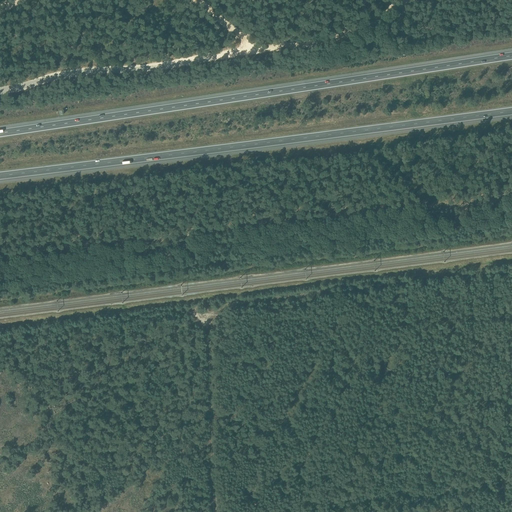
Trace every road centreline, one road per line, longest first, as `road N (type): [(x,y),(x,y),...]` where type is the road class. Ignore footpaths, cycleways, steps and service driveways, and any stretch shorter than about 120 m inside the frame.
road 1 (motorway): [(511,55),(0,133)]
road 2 (track): [(511,262),(0,327)]
road 3 (motorway): [(0,175),(511,111)]
road 4 (track): [(212,511),(207,313),(0,335)]
road 5 (track): [(207,313),(511,271)]
